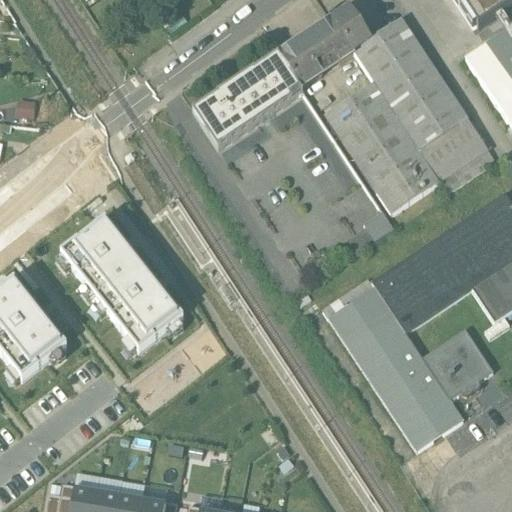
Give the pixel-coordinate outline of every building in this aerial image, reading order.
[(511,0),(455,0),(478,33),(511,10),(511,0)] [(368,46),(348,15),(332,25),(352,56),(368,46)] [(496,167),(401,24),(368,46),(352,56),(374,88),(440,188),(447,199),(496,167)] [(332,25),(279,61),(300,93),(353,58),(352,56),(332,25)] [(511,34),(466,65),(511,134),(511,34)] [(279,61),(255,77),(254,76),(217,100),(218,101),(194,117),(232,174),(316,118),(300,93),(279,61)] [(440,188),(374,88),(325,120),(391,220),(440,188)] [(15,119),(32,120),(33,103),(17,102),(15,119)] [(511,209),(505,199),(371,288),(369,285),(322,316),(409,447),(405,449),(413,460),(463,427),(450,407),(492,378),(465,336),(422,365),(405,339),(471,295),(494,329),(511,317),(511,209)] [(183,324),(106,226),(61,261),(139,359),(183,324)] [(391,261),(381,268),(386,274),(396,268),(391,261)] [(67,354),(15,287),(0,298),(0,359),(22,388),(67,354)] [(95,511),(97,499),(74,495),(71,511),(95,511)] [(97,499),(95,511),(118,511),(120,503),(97,499)] [(120,503),(118,511),(141,511),(142,507),(120,503)]
